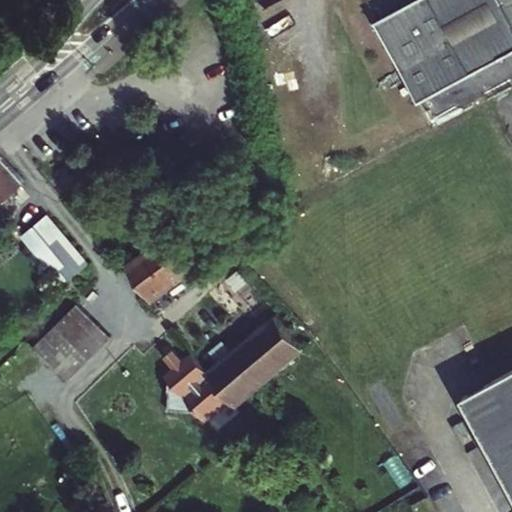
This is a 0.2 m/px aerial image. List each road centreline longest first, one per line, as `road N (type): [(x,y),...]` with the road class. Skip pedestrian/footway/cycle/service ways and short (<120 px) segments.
road 1 (unknown): [(3,116),(126,264),(139,295),(130,339),(74,389)]
road 2 (tertiary): [(0,118),(144,0)]
road 3 (unknown): [(310,0),(300,44),(307,140)]
road 4 (tertiary): [(91,0),(0,103)]
road 5 (unknown): [(476,511),(424,394)]
